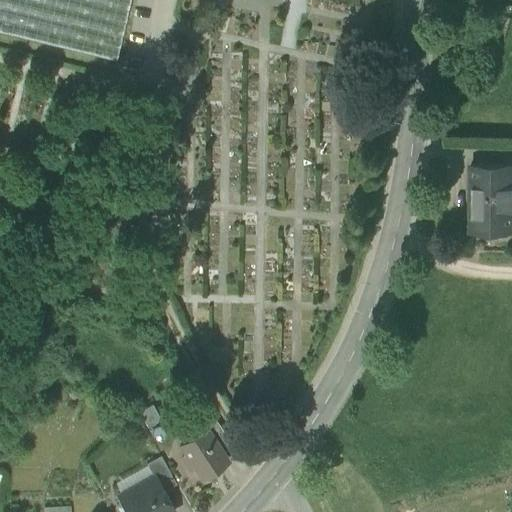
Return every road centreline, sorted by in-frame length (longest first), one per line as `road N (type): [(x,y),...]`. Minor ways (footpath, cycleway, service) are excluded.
road 1 (track): [(0,357),(151,299),(167,113),(143,79),(0,47)]
road 2 (tertiary): [(270,477),(351,354),(388,260),(420,84),(418,0)]
road 3 (track): [(0,267),(34,281),(151,299),(270,477)]
